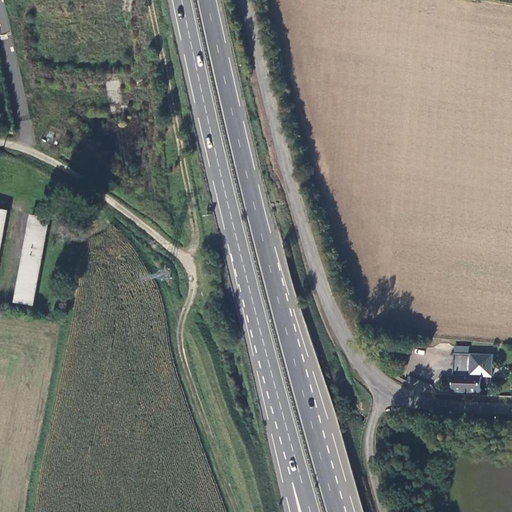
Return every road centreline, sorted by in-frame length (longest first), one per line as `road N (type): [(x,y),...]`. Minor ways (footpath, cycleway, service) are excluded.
road 1 (tertiary): [(511,408),(415,401),(388,391),(354,354),(314,258),(246,0)]
road 2 (trunk): [(339,511),(207,0)]
road 3 (trunk): [(182,0),(299,474)]
road 4 (unclassified): [(188,261),(61,168),(0,141)]
road 5 (track): [(388,391),(368,440),(383,511)]
